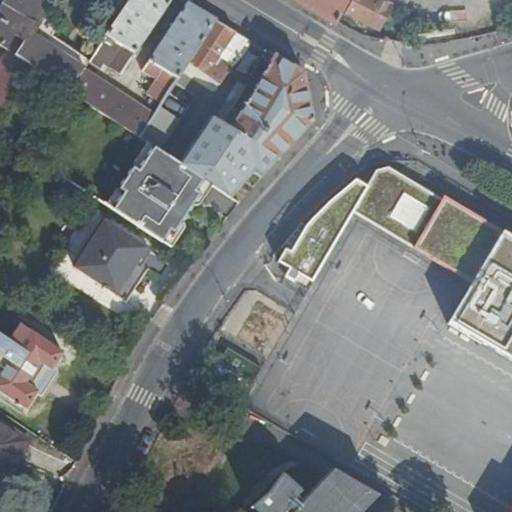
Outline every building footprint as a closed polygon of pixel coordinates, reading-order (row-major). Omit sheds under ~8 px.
[(54,0),(1,0),(0,3),(2,4),(39,24),(44,18),(54,0)] [(130,0),(119,18),(90,63),(99,69),(103,63),(121,74),(168,0),(130,0)] [(130,0),(104,0),(101,6),(119,18),(130,0)] [(301,0),(333,19),(343,0),(301,0)] [(380,27),(390,6),(377,0),(355,0),(349,12),(380,27)] [(215,22),(185,3),(143,70),(162,82),(150,101),(159,107),(188,64),(215,22)] [(39,24),(2,4),(0,8),(0,44),(6,48),(19,57),(39,24)] [(59,28),(44,18),(39,24),(19,57),(30,65),(71,91),(84,71),(86,68),(48,44),(59,28)] [(250,43),(215,22),(188,64),(221,84),(228,75),(239,56),(241,57),(250,43)] [(6,48),(0,57),(0,111),(30,65),(19,57),(6,48)] [(303,75),(273,57),(233,130),(277,159),(279,161),(313,121),(303,75)] [(188,64),(159,107),(153,116),(140,136),(149,143),(157,148),(208,182),(214,186),(216,187),(224,176),(230,181),(241,168),(258,180),(277,159),(233,130),(226,126),(241,98),(221,84),(188,64)] [(140,136),(153,116),(84,71),(71,91),(81,97),(140,136)] [(157,148),(149,143),(135,164),(135,168),(141,172),(157,148)] [(175,233),(182,222),(193,205),(208,182),(157,148),(141,172),(135,168),(121,190),(127,195),(114,213),(161,244),(171,229),(175,233)] [(239,203),(258,180),(241,168),(230,181),(224,176),(216,187),(239,203)] [(285,249),(279,261),(291,269),(286,276),(296,282),(299,274),(313,282),(354,213),(473,283),(448,324),(511,362),(511,511),(511,241),(389,168),(376,169),(370,186),(358,181),(347,190),(337,197),(329,203),(317,214),(303,229),(285,249)] [(201,204),(214,186),(208,182),(193,205),(201,204)] [(116,192),(107,208),(114,213),(127,195),(121,190),(116,192)] [(146,249),(106,222),(75,268),(115,296),(146,249)] [(161,244),(169,250),(186,225),(182,222),(175,233),(171,229),(161,244)] [(0,373),(0,390),(25,408),(36,391),(24,384),(39,363),(50,371),(62,353),(20,325),(8,343),(0,337),(0,365),(4,368),(0,373)] [(230,348),(222,362),(252,380),(256,382),(264,368),(230,348)] [(36,391),(50,371),(39,363),(24,384),(36,391)] [(209,381),(241,400),(251,383),(219,364),(209,381)] [(0,471),(7,461),(12,465),(25,443),(0,426),(0,471)] [(0,483),(12,465),(7,461),(0,471),(0,483)] [(350,511),(358,504),(327,484),(303,510),(295,502),(300,495),(280,477),(269,495),(251,509),(254,511),(350,511)]
